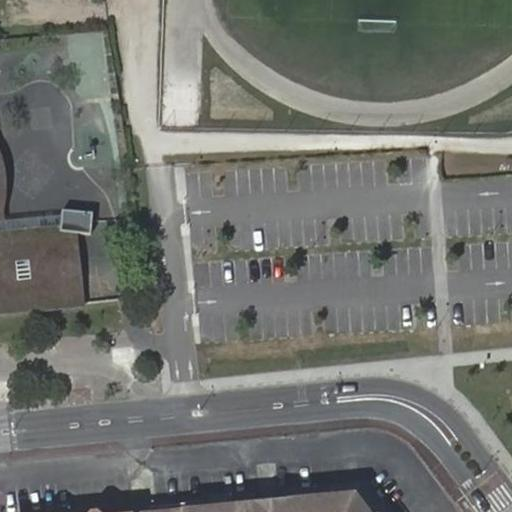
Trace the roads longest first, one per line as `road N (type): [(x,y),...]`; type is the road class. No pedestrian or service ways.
road 1 (residential): [(511,499),(451,418),(405,390),(0,423)]
road 2 (residential): [(0,443),(394,412),(446,451),(487,511)]
